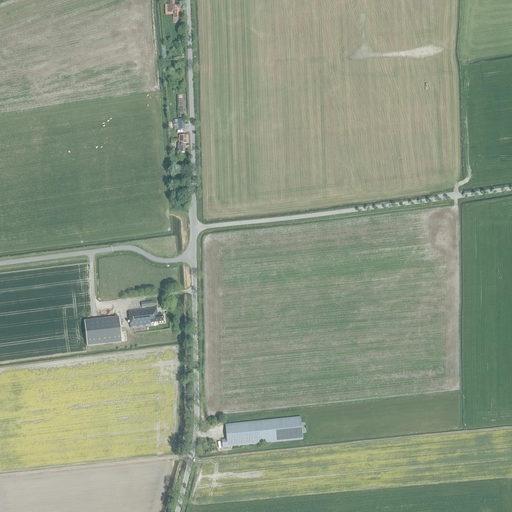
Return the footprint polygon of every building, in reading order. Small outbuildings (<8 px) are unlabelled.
[(169,0),(170,5),(167,5),(167,12),(173,12),(173,18),(179,18),(179,5),(174,5),(174,0),(169,0)] [(174,130),(178,130),(184,130),(184,120),(178,120),(174,120),(174,130)] [(188,143),(188,135),(179,136),(179,144),(180,143),(180,153),(185,152),(185,143),(188,143)] [(158,316),(157,308),(128,311),(130,328),(151,326),(151,323),(164,322),(163,315),(158,316)] [(122,342),(119,318),(84,322),(87,346),(122,342)] [(303,440),(300,417),(225,425),(226,440),(221,440),(222,448),(225,448),(226,451),(227,450),(227,448),(303,440)]
